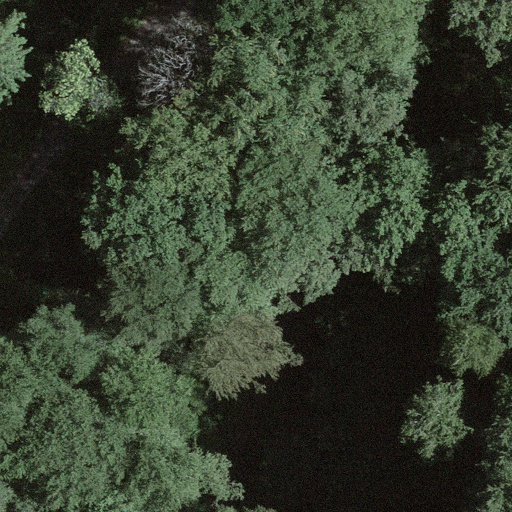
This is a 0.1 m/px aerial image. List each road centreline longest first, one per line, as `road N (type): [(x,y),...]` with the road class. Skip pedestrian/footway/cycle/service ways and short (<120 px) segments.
road 1 (track): [(452,0),(364,154),(210,511)]
road 2 (track): [(0,211),(191,0)]
